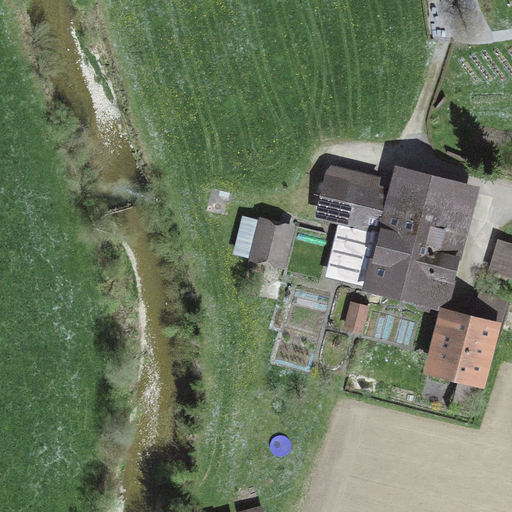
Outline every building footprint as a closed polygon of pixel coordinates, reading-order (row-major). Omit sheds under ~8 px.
[(354,176),(330,274),(420,297),(417,307),(436,311),(439,301),(444,303),(462,233),(460,233),(470,191),(401,173),(396,195),(377,190),(379,183),(354,176)] [(237,253),(280,264),(289,228),(245,217),(237,253)] [(511,245),(500,242),(491,271),(511,277),(511,245)] [(435,366),(477,377),(490,327),(498,329),(505,301),(480,295),(473,322),(448,316),(435,366)] [(352,305),(347,325),(361,329),(366,309),(352,305)]
